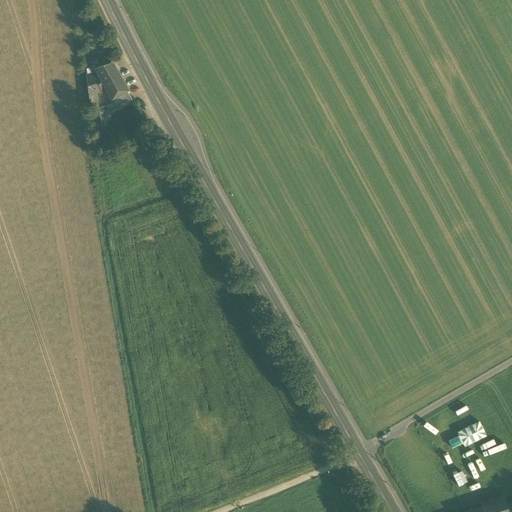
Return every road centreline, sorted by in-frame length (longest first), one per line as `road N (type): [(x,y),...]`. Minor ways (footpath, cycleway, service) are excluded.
road 1 (secondary): [(106,0),(358,454)]
road 2 (unclassified): [(511,363),(358,454)]
